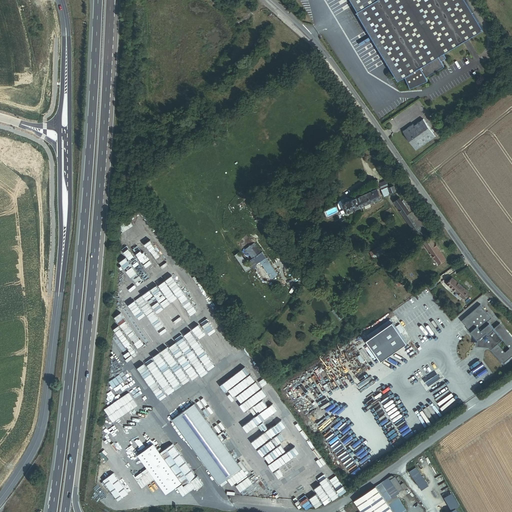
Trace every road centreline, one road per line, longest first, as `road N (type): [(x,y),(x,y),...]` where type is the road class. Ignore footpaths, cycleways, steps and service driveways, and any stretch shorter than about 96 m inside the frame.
road 1 (trunk): [(97,0),(78,296),(52,511)]
road 2 (unclassified): [(511,307),(296,23),(265,0)]
road 3 (tertiary): [(63,243),(42,426),(0,499)]
road 4 (trunk): [(86,329),(109,80)]
road 5 (unclassified): [(511,385),(328,511)]
road 6 (trunk): [(64,511),(86,329)]
road 7 (trunk): [(77,511),(86,329)]
